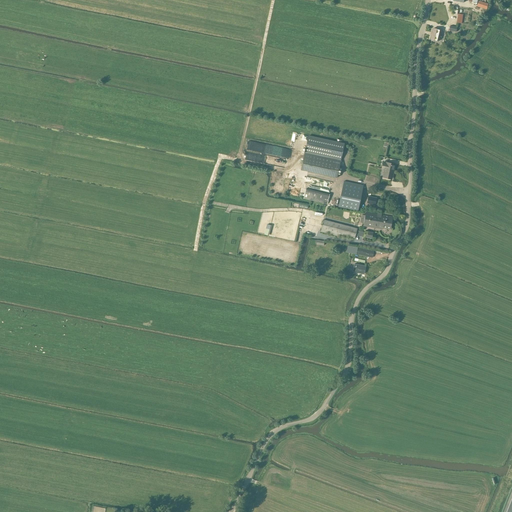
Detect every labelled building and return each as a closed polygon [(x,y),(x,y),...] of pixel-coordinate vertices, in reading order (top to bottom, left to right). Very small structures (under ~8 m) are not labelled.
[(477,7),(487,9),(489,3),(479,1),(477,7)] [(442,36),(440,36),(441,30),(433,28),(431,39),(438,41),(439,39),(441,39),(442,36)] [(308,136),(303,161),(301,170),(336,178),(344,144),(308,136)] [(290,149),(259,144),(257,153),(288,158),(290,149)] [(381,169),(384,170),(393,172),(395,164),(386,162),(386,163),(382,162),(381,169)] [(392,179),(393,172),(384,170),(382,177),(392,179)] [(342,191),(361,195),(364,185),(344,181),(342,191)] [(303,199),(327,204),(330,194),(306,189),(303,199)] [(341,208),(357,211),(358,205),(331,200),(330,204),(342,207),(341,208)] [(365,213),(363,225),(383,229),(383,228),(390,229),(392,217),(365,213)] [(357,228),(347,226),(323,219),(320,232),(340,237),(340,235),(355,238),(357,228)] [(372,258),(373,252),(358,248),(356,254),(372,258)] [(352,272),(364,274),(365,266),(354,263),(352,272)]
